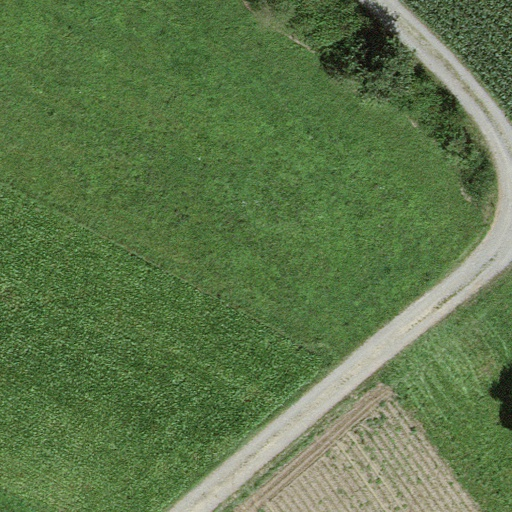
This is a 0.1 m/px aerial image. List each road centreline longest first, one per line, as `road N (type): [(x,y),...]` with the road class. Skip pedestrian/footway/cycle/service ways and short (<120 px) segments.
road 1 (track): [(511,227),(489,258),(196,511)]
road 2 (track): [(365,0),(475,103),(511,174)]
